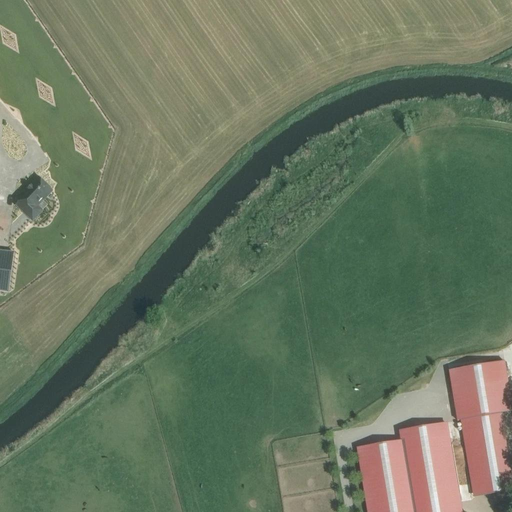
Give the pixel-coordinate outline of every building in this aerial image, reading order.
[(151,103),(166,131),(165,135),(161,134),(158,152),(155,154),(161,155),(156,157),(155,163),(152,163),(150,164),(142,163),(150,178),(230,136),(221,119),(235,121),(232,115),(226,118),(214,117),(185,60),(182,77),(188,89),(187,98),(182,101),(180,108),(176,108),(170,96),(168,108),(164,102),(154,107),(155,101),(151,103)] [(126,145),(140,165),(149,158),(139,146),(137,147),(128,135),(125,137),(129,142),(126,145)] [(37,206),(45,198),(52,191),(39,178),(30,188),(27,188),(24,191),(24,194),(26,196),(17,205),(33,221),(42,211),(37,206)] [(128,263),(118,248),(113,252),(123,267),(128,263)] [(0,291),(9,293),(14,252),(0,250),(0,291)] [(511,402),(504,362),(449,371),(457,421),(461,421),(473,489),(511,482),(511,480),(499,404),(511,402)] [(460,511),(446,423),(401,431),(402,441),(358,448),(368,511),(460,511)]
